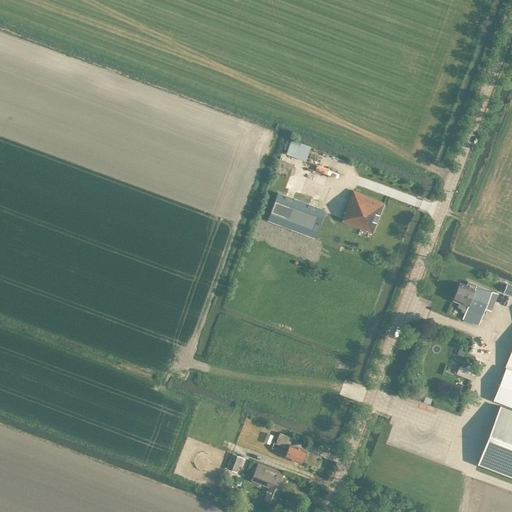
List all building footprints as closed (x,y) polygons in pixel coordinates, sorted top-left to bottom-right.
[(275,170),(287,173),(290,162),(278,158),(275,170)] [(372,231),(384,202),(353,190),(351,195),(344,211),(345,212),(343,219),(372,231)] [(278,191),(268,217),(315,235),(324,209),(278,191)] [(491,309),(498,292),(475,284),(476,283),(468,280),(466,284),(460,282),(453,299),(459,302),(457,306),(466,309),(462,317),(478,323),(485,307),(491,309)] [(511,293),(511,283),(507,281),(503,290),(511,293)] [(511,347),(505,365),(493,398),(511,405),(511,347)] [(459,364),(456,372),(473,379),(476,370),(459,364)] [(423,400),(430,403),(432,397),(425,395),(423,400)] [(477,462),(511,475),(511,408),(500,404),(477,462)] [(265,430),(262,439),(269,441),(271,432),(265,430)] [(301,462),(306,449),(290,443),(293,437),(280,432),(276,442),(288,447),(285,455),(301,462)] [(241,455),(231,452),(226,466),(236,470),(241,455)] [(286,479),(277,475),(279,470),(259,462),(252,479),(270,486),(265,498),(275,502),(280,489),(281,490),(286,479)]
